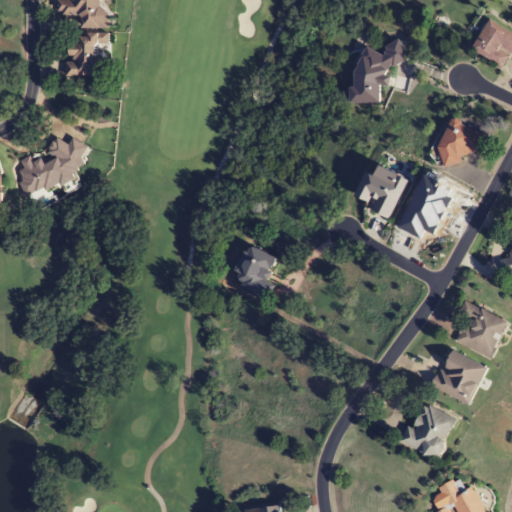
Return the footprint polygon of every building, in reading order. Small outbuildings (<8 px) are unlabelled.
[(106,0),(65,0),(66,2),(59,2),(59,18),(82,17),(82,31),(107,31),(106,0)] [(511,34),(490,20),(471,50),(501,68),(509,55),(511,56),(511,34)] [(68,79),(106,78),(106,56),(97,56),(97,47),(109,47),(109,37),(67,37),(68,79)] [(478,156),(488,137),(452,118),(432,156),(456,169),(466,150),(478,156)] [(366,170),(355,194),(374,203),(371,209),(390,218),(408,178),(378,165),(374,174),(366,170)] [(511,285),(511,227),(510,228),(511,236),(511,254),(502,257),(509,286),(511,285)] [(268,299),(275,285),(267,281),(278,259),(249,244),(231,280),(268,299)] [(455,339),(490,358),(509,323),(466,299),(458,314),(466,318),(455,339)] [(432,387),(469,405),(487,367),(450,349),(432,387)] [(457,418),(422,404),(413,428),(407,426),(400,442),(440,459),(457,418)] [(486,511),(475,487),(465,491),(459,477),(438,487),(447,506),(433,511),(486,511)]
